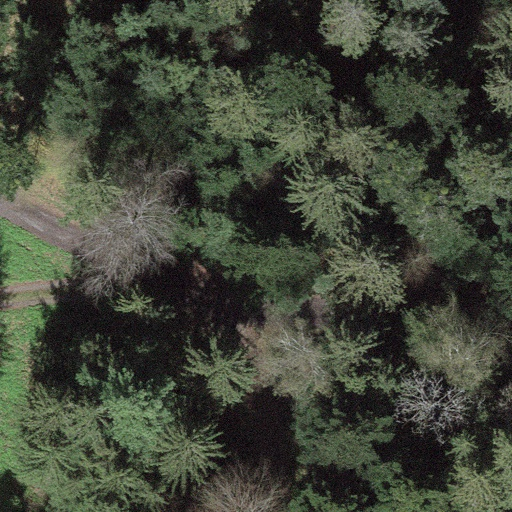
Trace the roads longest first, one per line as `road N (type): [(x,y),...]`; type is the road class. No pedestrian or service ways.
road 1 (track): [(0,301),(222,305),(511,333)]
road 2 (track): [(222,305),(125,243),(0,180)]
road 3 (track): [(222,305),(273,436),(282,511)]
